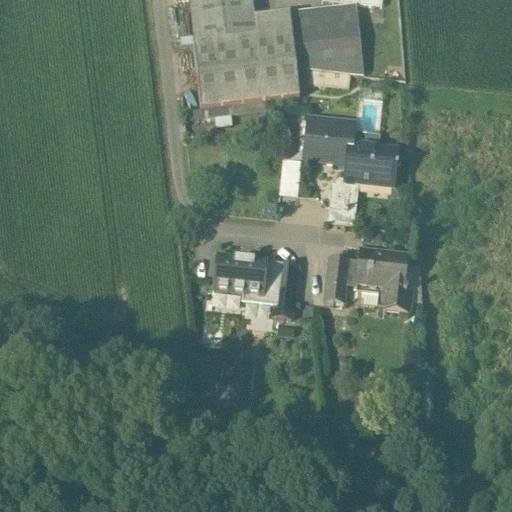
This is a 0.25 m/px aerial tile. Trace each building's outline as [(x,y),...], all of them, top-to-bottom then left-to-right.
[(250,0),(188,0),(194,48),(195,50),(255,42),(253,22),(250,0)] [(341,0),(340,7),(380,11),(381,0),(341,0)] [(355,10),(288,18),(295,75),(363,81),(355,10)] [(255,42),(195,50),(194,48),(191,49),(200,114),(214,112),(298,102),(295,75),(288,18),(253,22),(255,42)] [(214,112),(200,114),(201,124),(216,122),(214,112)] [(352,129),(309,124),(307,142),(316,143),(314,164),(339,167),(343,171),(346,172),(348,149),(350,149),(352,129)] [(350,149),(348,149),(346,172),(344,185),(357,187),(393,190),(397,154),(350,149)] [(299,200),(300,164),(281,163),(280,199),(299,200)] [(357,187),(344,185),(337,184),(334,186),(334,190),(333,190),(330,214),(354,217),(357,187)] [(330,214),(326,214),(324,229),(353,232),(354,217),(330,214)] [(406,262),(359,257),(358,267),(356,282),(355,292),(384,296),(384,299),(402,301),(402,296),(406,262)] [(258,266),(216,262),(212,297),(254,302),(258,266)] [(358,267),(328,263),(327,276),(346,278),(346,281),(356,282),(358,267)] [(297,271),(278,269),(272,324),(291,326),(297,271)] [(346,278),(327,276),(324,307),(342,309),(346,281),(346,278)] [(402,301),(384,299),(382,316),(407,319),(408,300),(405,299),(405,296),(402,296),(402,301)]
